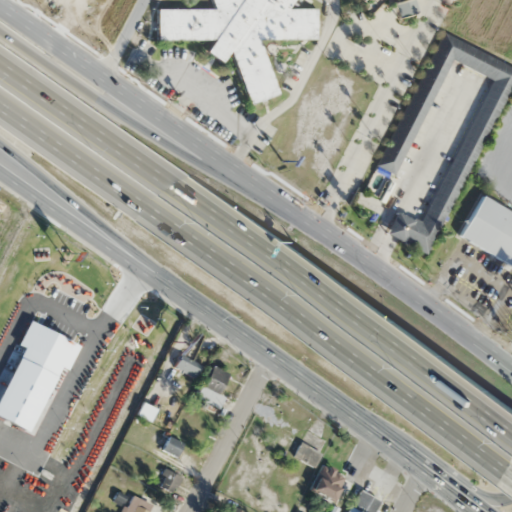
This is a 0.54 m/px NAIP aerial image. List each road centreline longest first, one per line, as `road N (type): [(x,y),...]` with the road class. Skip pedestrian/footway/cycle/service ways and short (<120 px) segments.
road 1 (motorway): [(511,420),(0,58)]
road 2 (motorway): [(0,114),(511,473)]
road 3 (secondary): [(392,285),(0,5)]
road 4 (motorway): [(392,285),(193,165),(0,31)]
road 5 (secondary): [(199,309),(476,511)]
road 6 (motorway): [(0,139),(199,309)]
road 7 (secondary): [(0,169),(199,309)]
road 8 (residential): [(194,511),(273,361)]
road 9 (secondary): [(511,370),(392,285)]
